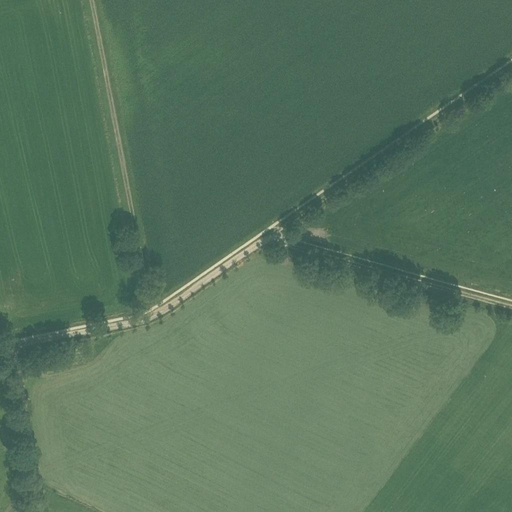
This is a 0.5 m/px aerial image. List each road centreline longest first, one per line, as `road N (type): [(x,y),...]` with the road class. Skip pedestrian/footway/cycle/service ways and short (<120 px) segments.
road 1 (track): [(152,309),(91,0)]
road 2 (track): [(511,65),(266,238)]
road 3 (track): [(0,345),(151,313),(266,238)]
road 4 (track): [(511,306),(266,238)]
